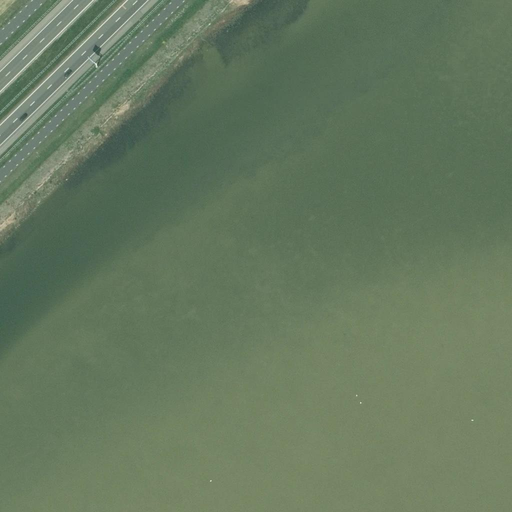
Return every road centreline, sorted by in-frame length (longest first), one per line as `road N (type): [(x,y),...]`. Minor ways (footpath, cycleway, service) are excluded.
road 1 (unclassified): [(0,174),(178,0)]
road 2 (motorway): [(0,138),(141,0)]
